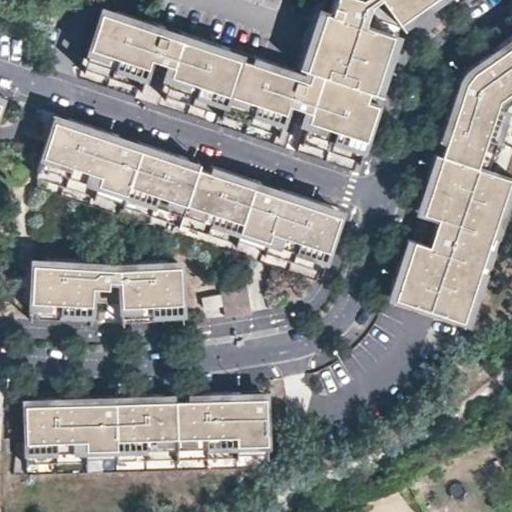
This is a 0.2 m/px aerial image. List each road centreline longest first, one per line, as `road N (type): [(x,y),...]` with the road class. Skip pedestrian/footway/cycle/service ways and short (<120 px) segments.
road 1 (residential): [(0,361),(165,366),(297,351),(325,339),(349,312),(385,201)]
road 2 (residential): [(0,72),(385,201)]
road 3 (residential): [(385,201),(417,106),(447,50),(510,0)]
